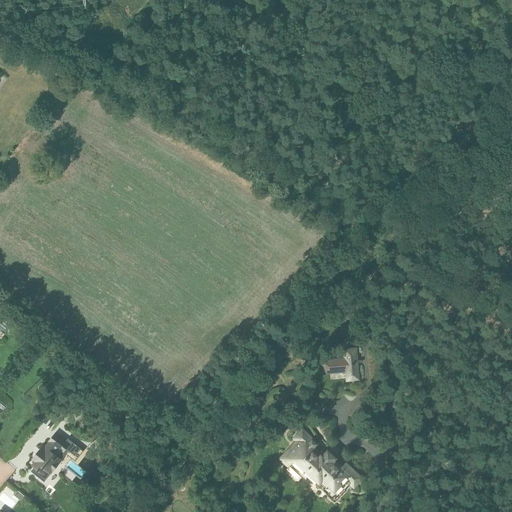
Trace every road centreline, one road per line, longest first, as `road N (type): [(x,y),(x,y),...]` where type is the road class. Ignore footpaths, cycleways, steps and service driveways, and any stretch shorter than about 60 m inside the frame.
road 1 (track): [(511,300),(370,238),(0,13)]
road 2 (track): [(511,100),(378,242)]
